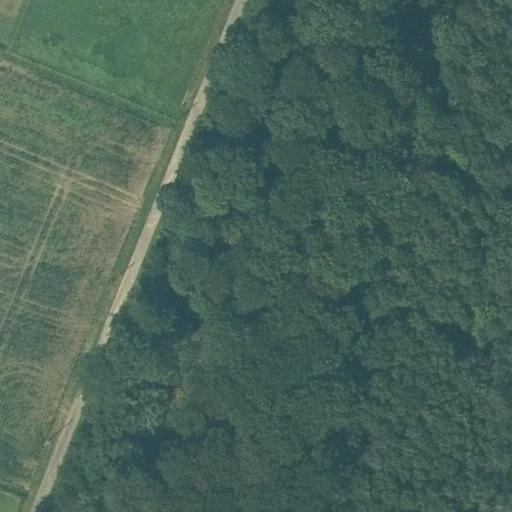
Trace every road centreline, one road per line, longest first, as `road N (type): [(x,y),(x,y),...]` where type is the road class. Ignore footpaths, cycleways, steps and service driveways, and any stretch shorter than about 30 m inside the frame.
road 1 (unclassified): [(244,0),(38,511)]
road 2 (track): [(120,308),(293,358)]
